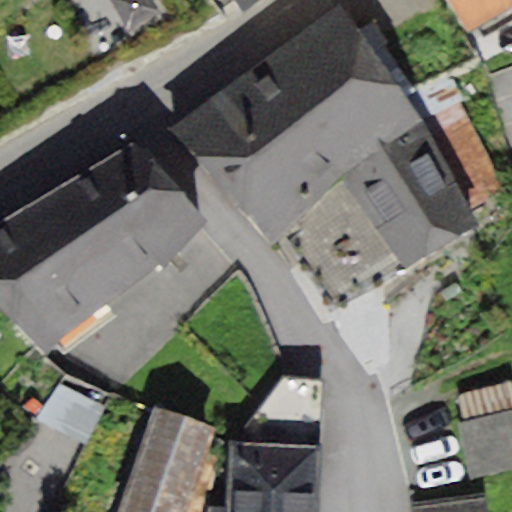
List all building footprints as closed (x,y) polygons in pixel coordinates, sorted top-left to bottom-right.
[(511,0),(448,0),(466,29),(511,2),(511,0)] [(418,115),(338,3),(276,46),(219,85),(167,121),(271,247),(277,241),(339,177),(418,115)] [(418,115),(339,177),(356,203),(397,267),(474,223),(466,205),(497,183),(456,94),(418,115)] [(202,217),(133,140),(0,215),(0,304),(11,316),(37,341),(155,256),(160,261),(202,217)] [(324,313),(397,267),(356,203),(339,177),(277,241),(324,313)] [(111,393),(65,372),(34,415),(85,442),(111,393)] [(280,373),(234,439),(315,442),(320,375),(280,373)] [(456,420),(469,474),(511,464),(511,400),(507,381),(457,393),(463,418),(456,420)] [(183,511),(213,421),(151,401),(117,507),(126,510),(125,511),(183,511)] [(315,442),(234,439),(227,438),(225,500),(203,500),(202,511),(318,511),(321,442),(315,442)] [(485,511),(483,492),(413,498),(414,511),(485,511)]
